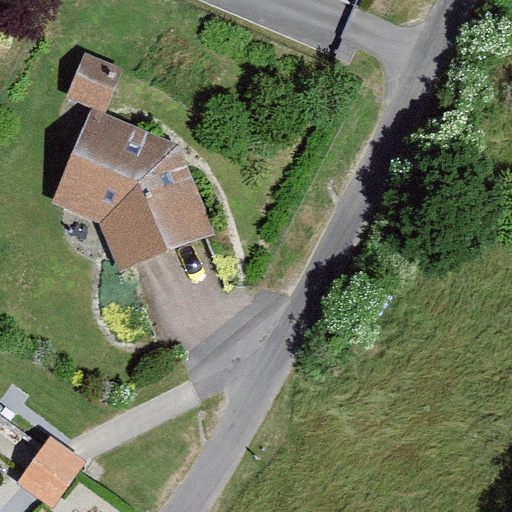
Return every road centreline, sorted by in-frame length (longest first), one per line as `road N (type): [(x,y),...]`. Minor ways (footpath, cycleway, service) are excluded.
road 1 (unclassified): [(188,511),(358,222),(456,0)]
road 2 (unknown): [(436,44),(323,0)]
